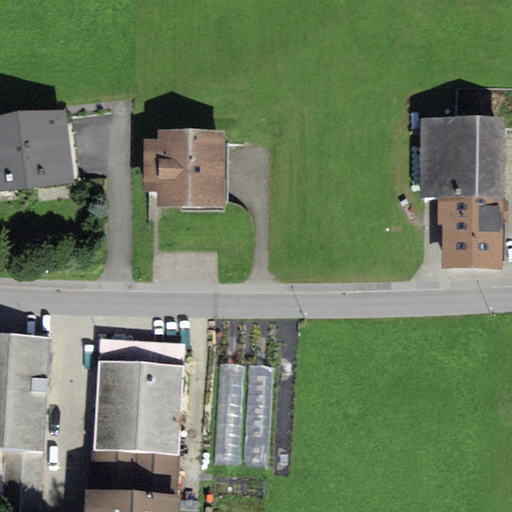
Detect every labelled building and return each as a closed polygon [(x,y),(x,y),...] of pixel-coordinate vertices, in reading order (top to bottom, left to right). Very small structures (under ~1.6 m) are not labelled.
[(67,108),(0,116),(0,192),(76,183),(72,147),(67,108)] [(420,197),(438,198),(502,198),(503,117),(420,117),(420,197)] [(226,175),(227,129),(158,128),(158,138),(144,138),(143,191),(157,192),(157,206),(225,207),(226,175)] [(442,224),(442,267),(502,267),(502,198),(438,198),(438,224),(442,224)] [(50,336),(0,333),(0,448),(44,451),(50,336)] [(98,338),(97,360),(184,364),(184,343),(98,338)] [(184,364),(97,360),(92,450),(180,454),(184,364)] [(37,511),(44,451),(0,448),(0,497),(36,511),(37,511)] [(177,511),(180,454),(92,450),(90,489),(85,489),(83,511),(177,511)]
